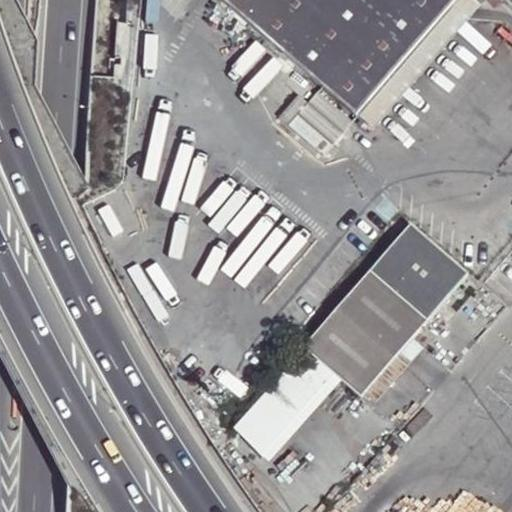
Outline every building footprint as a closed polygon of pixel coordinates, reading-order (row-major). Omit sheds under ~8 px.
[(300,94),(285,111),(330,149),(334,144),(344,133),(356,115),(456,0),(222,0),(324,87),(310,103),(300,94)] [(371,129),(480,6),(471,0),(456,0),(356,115),(371,129)] [(511,0),(501,0),(511,9),(511,0)] [(330,149),(285,111),(281,116),(324,156),(330,149)] [(349,137),(344,133),(334,144),(339,149),(349,137)] [(428,319),(469,271),(411,220),(370,268),(428,319)] [(370,268),(302,346),(333,372),(360,396),(364,392),(413,337),(428,319),(370,268)] [(424,346),(413,337),(364,392),(375,401),(424,346)] [(333,372),(302,346),(240,419),(269,444),(333,372)]
